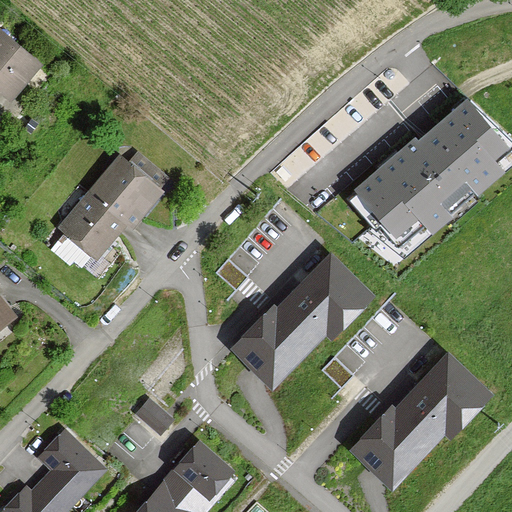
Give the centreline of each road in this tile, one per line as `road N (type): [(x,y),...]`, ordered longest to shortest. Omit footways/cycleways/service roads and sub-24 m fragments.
road 1 (residential): [(173,254),(284,140),(396,44),(511,2)]
road 2 (residential): [(173,254),(195,286),(208,398),(339,511)]
road 3 (residential): [(0,441),(95,348),(173,254)]
